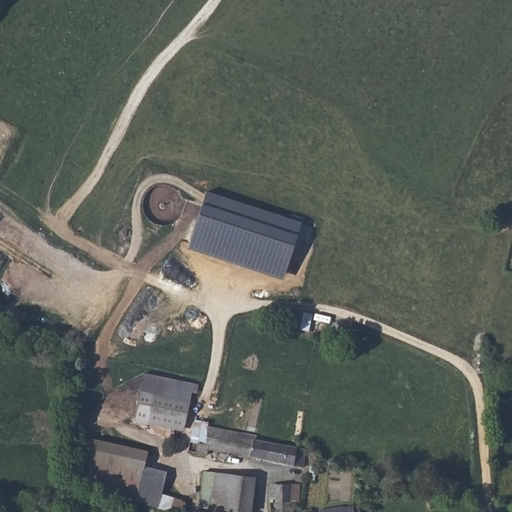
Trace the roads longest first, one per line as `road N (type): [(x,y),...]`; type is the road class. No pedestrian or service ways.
road 1 (track): [(262,511),(261,469),(177,455),(112,412),(101,358),(110,324),(141,273),(218,313),(278,297),(327,308),(474,377),(490,511)]
road 2 (track): [(212,0),(141,83),(92,180),(62,214),(59,229),(141,273)]
